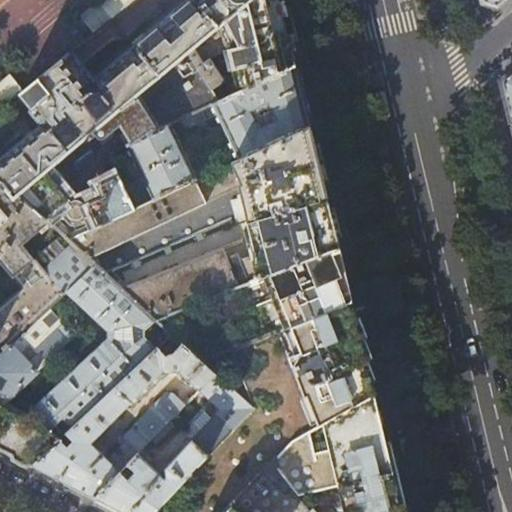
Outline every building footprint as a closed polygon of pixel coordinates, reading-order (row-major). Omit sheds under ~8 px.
[(190,0),(140,41),(140,44),(141,45),(94,82),(72,53),(25,92),(23,94),(49,125),(0,166),(0,180),(15,199),(20,194),(50,169),(88,137),(140,94),(231,18),(222,7),(230,0),(233,0),(235,1),(236,2),(238,3),(240,3),(242,3),(244,3),(246,3),(247,4),(252,0),(190,0)] [(0,0),(0,113),(23,94),(25,92),(11,75),(0,84),(0,0)] [(101,0),(100,1),(113,18),(135,0),(101,0)] [(294,56),(280,0),(252,0),(247,4),(231,18),(140,94),(161,130),(173,125),(183,120),(195,114),(203,110),(221,101),(214,90),(226,82),(209,62),(226,50),(240,92),(296,64),(294,56)] [(303,94),(296,64),(240,92),(221,101),(203,110),(207,119),(219,114),(241,159),(310,125),(303,94)] [(511,72),(502,81),(507,101),(511,123),(511,72)] [(132,145),(161,130),(140,94),(88,137),(90,140),(95,136),(97,138),(98,139),(101,140),(103,139),(106,138),(121,127),(132,145)] [(199,122),(195,114),(183,120),(186,128),(199,122)] [(312,134),(310,125),(241,159),(199,179),(156,200),(136,209),(96,228),(71,240),(74,243),(90,257),(239,186),(248,222),(328,199),(325,186),(312,134)] [(199,179),(173,125),(161,130),(132,145),(130,146),(156,200),(199,179)] [(75,193),(50,169),(20,194),(51,221),(67,208),(69,211),(70,214),(71,217),(74,219),(78,221),(81,220),(84,219),(87,217),(88,214),(89,213),(96,228),(136,209),(118,173),(95,184),(100,195),(88,201),(87,199),(76,191),(75,193)] [(0,180),(0,210),(15,199),(0,180)] [(51,221),(20,194),(15,199),(0,210),(0,259),(23,289),(0,308),(0,356),(58,302),(66,295),(45,270),(24,244),(51,221)] [(328,199),(248,222),(247,222),(256,255),(258,262),(253,263),(257,279),(267,275),(339,246),(333,220),(330,209),(328,199)] [(74,243),(45,270),(66,295),(98,265),(90,257),(74,243)] [(341,254),(339,246),(267,275),(287,327),(347,302),(352,300),(350,291),(341,254)] [(157,319),(257,279),(253,263),(258,262),(256,255),(241,259),(238,253),(229,257),(225,247),(125,289),(157,319)] [(98,265),(66,295),(108,331),(108,341),(24,417),(2,406),(77,336),(54,312),(61,305),(58,302),(0,356),(0,448),(8,453),(31,465),(60,438),(67,432),(158,347),(148,337),(149,329),(159,320),(157,319),(125,289),(108,274),(98,265)] [(347,302),(287,327),(230,350),(251,405),(253,407),(153,511),(224,511),(270,462),(290,440),(374,391),(361,359),(366,358),(364,353),(358,337),(361,337),(347,302)] [(158,346),(158,347),(67,432),(72,438),(66,443),(60,438),(31,465),(62,480),(95,497),(141,449),(185,403),(175,393),(167,393),(124,437),(124,442),(107,458),(90,441),(131,400),(135,404),(168,370),(180,369),(200,388),(215,372),(203,361),(184,343),(174,353),(171,354),(168,356),(158,346)] [(215,372),(200,388),(221,407),(192,441),(159,476),(148,465),(152,461),(141,449),(95,497),(123,511),(153,511),(253,407),(251,405),(215,372)] [(377,403),(374,391),(290,440),(270,462),(298,497),(338,487),(343,511),(403,511),(390,458),(377,403)] [(308,509),(298,497),(270,462),(224,511),(308,511),(310,511),(308,509)]
